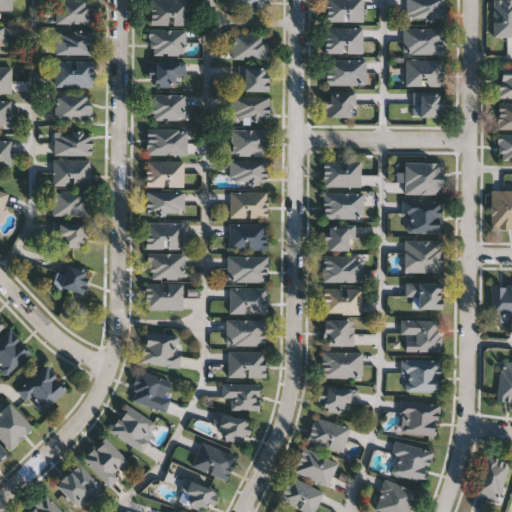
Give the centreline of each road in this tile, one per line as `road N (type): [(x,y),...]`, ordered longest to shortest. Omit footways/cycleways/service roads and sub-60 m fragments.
road 1 (residential): [(0,496),(89,406),(115,350),(120,0)]
road 2 (residential): [(297,0),(294,382),(286,418),(241,511)]
road 3 (residential): [(472,0),(466,432),(441,511)]
road 4 (residential): [(296,139),(472,142)]
road 5 (residential): [(0,276),(58,336),(109,368)]
